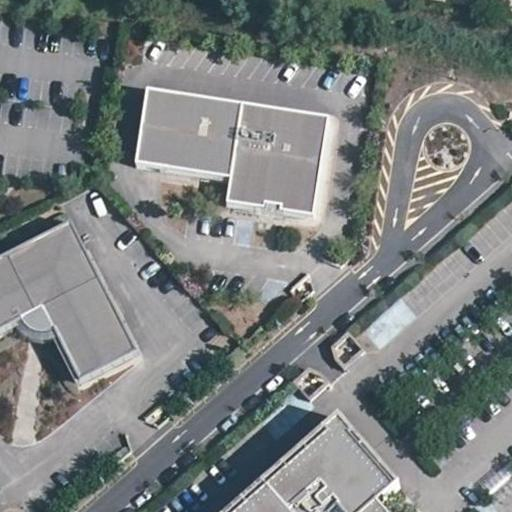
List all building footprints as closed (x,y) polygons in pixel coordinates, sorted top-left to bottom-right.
[(317,221),(333,122),(152,94),(140,168),(235,183),(232,207),(269,213),(272,197),(286,199),(285,211),(284,216),(317,221)] [(285,211),(286,199),(272,197),(270,208),(285,211)] [(137,355),(107,297),(101,300),(94,286),(100,283),(70,225),(0,261),(0,334),(21,324),(29,336),(44,338),(53,334),(80,385),(137,355)] [(370,511),(394,492),(350,440),(355,436),(339,418),(323,432),(328,438),(243,511),(370,511)] [(497,511),(487,502),(477,511),(497,511)]
